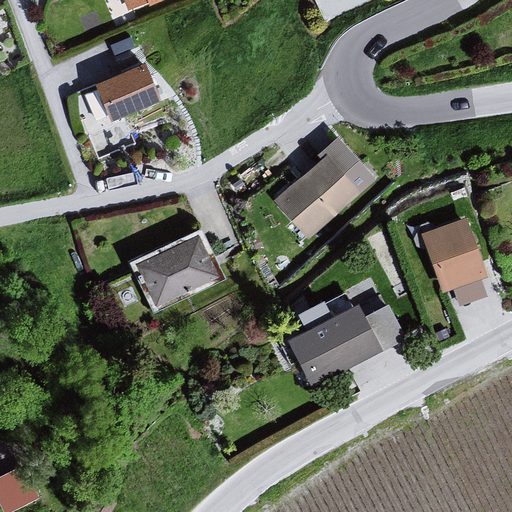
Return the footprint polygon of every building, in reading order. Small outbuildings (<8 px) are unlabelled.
[(318,0),(326,16),(361,0),(318,0)] [(134,65),(85,86),(102,123),(150,102),(134,65)] [(305,241),(370,183),(333,142),(268,200),(305,241)] [(453,218),(410,232),(431,292),(446,287),(453,307),(480,298),(473,278),(453,218)] [(151,310),(216,277),(192,231),(127,264),(151,310)] [(345,299),(271,337),(299,391),(399,340),(380,303),(354,317),(345,299)] [(0,468),(0,500),(4,511),(38,497),(23,460),(0,468)]
